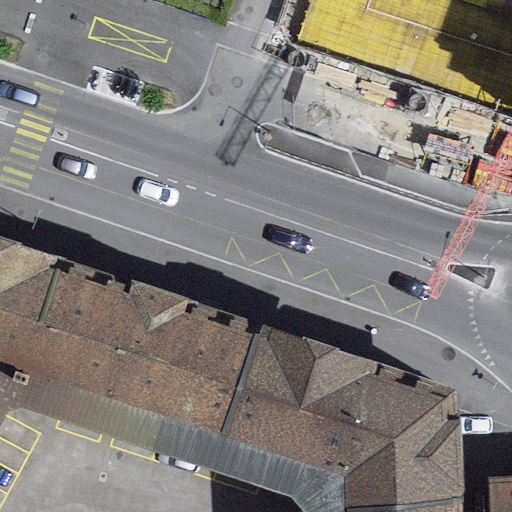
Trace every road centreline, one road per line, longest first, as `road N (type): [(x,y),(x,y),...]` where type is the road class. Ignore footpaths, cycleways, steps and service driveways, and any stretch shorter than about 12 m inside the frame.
road 1 (secondary): [(0,146),(473,323),(511,329)]
road 2 (secondary): [(511,251),(223,163)]
road 3 (secondary): [(223,163),(0,94)]
road 4 (residential): [(223,163),(260,0)]
